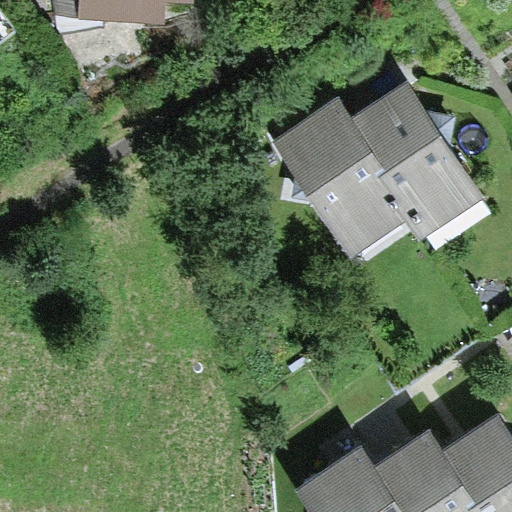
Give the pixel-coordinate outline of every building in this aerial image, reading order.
[(61,0),(61,6),(160,13),(161,0),(61,0)] [(377,172),(408,220),(421,241),(485,201),(410,82),(354,118),(385,167),(377,172)] [(352,257),(408,220),(377,172),(385,167),(354,118),(341,98),(275,142),(352,257)] [(466,503),(472,511),(511,511),(511,438),(497,416),(445,451),(475,497),(466,503)] [(433,434),(377,470),(405,511),(472,511),(466,503),(475,497),(445,451),(433,434)] [(312,511),(405,511),(377,470),(363,448),(298,491),(312,511)]
